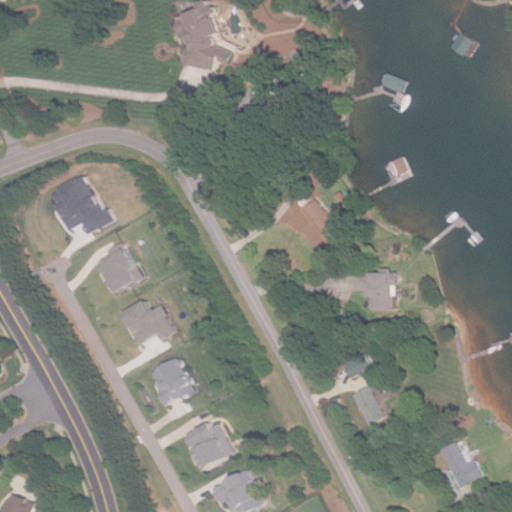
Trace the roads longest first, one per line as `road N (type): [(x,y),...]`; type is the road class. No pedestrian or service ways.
road 1 (residential): [(377,511),(239,250),(168,145),(108,130),(0,168)]
road 2 (residential): [(193,511),(54,269)]
road 3 (tertiary): [(109,511),(78,425),(0,287)]
road 4 (residential): [(50,374),(0,401),(1,441),(67,404)]
